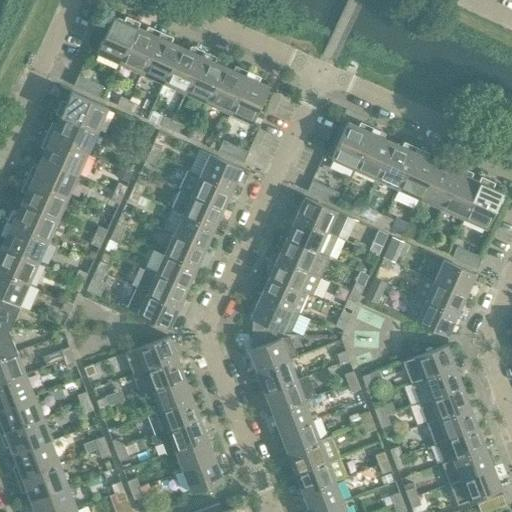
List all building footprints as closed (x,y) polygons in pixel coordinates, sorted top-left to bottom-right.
[(113,16),(96,52),(119,63),(138,22),(129,18),(127,22),(113,16)] [(138,22),(119,63),(141,73),(160,32),(151,28),(149,32),(137,27),(139,22),(138,22)] [(160,32),(141,73),(163,83),(180,46),(166,40),(168,35),(160,32)] [(180,46),(163,83),(185,93),(204,51),(195,47),(193,52),(180,46)] [(210,60),(212,55),(204,51),(185,93),(207,102),(223,66),(210,60)] [(238,67),(236,72),(223,66),(207,102),(229,112),(247,71),(238,67)] [(254,80),(256,75),(247,71),(229,112),(252,123),(268,86),(254,80)] [(103,86),(78,75),(73,86),(98,97),(103,86)] [(70,91),(64,106),(59,103),(55,112),(97,130),(107,108),(70,91)] [(120,97),(116,105),(125,109),(129,101),(120,97)] [(133,113),(137,105),(129,101),(125,109),(133,113)] [(54,127),(49,125),(46,134),(87,152),(97,130),(55,112),(55,113),(60,115),(54,127)] [(164,116),(160,125),(169,129),(173,120),(164,116)] [(177,133),(181,124),(173,120),(169,129),(177,133)] [(347,122),(330,158),(354,168),(372,127),(363,123),(361,128),(347,122)] [(381,131),(372,127),(354,168),(375,178),(392,142),(379,136),(381,131)] [(203,134),(194,130),(191,139),(199,143),(203,134)] [(42,143),(46,145),(40,158),(77,174),(87,152),(46,134),(42,143)] [(146,143),(137,139),(134,147),(142,151),(146,143)] [(248,151),(222,140),(217,151),(243,162),(248,151)] [(405,148),(392,142),(375,178),(397,188),(416,147),(407,143),(405,148)] [(161,147),(152,143),(149,151),(158,155),(161,147)] [(129,156),(138,160),(142,151),(134,147),(129,156)] [(425,151),(416,147),(397,188),(419,198),(436,162),(422,156),(425,151)] [(145,160),(154,164),(158,155),(149,151),(145,160)] [(231,188),(240,168),(209,154),(200,174),(231,188)] [(34,171),(30,169),(26,178),(67,196),(77,174),(40,158),(34,171)] [(449,167),(436,162),(419,198),(441,208),(460,167),(451,163),(449,167)] [(119,167),(115,176),(128,182),(132,173),(119,167)] [(468,171),(460,167),(441,208),(463,218),(482,177),(480,176),(478,181),(466,175),(468,171)] [(200,175),(189,170),(180,189),(222,208),(231,188),(200,174),(200,175)] [(488,185),(490,181),(482,177),(463,218),(486,228),(502,192),(488,185)] [(22,186),(27,189),(21,202),(57,218),(67,196),(26,178),(22,186)] [(337,192),(311,180),(306,191),(332,203),(337,192)] [(126,186),(117,182),(114,191),(122,195),(126,186)] [(144,186),(135,182),(131,191),(140,195),(144,186)] [(182,213),(182,214),(213,228),(222,208),(180,189),(179,192),(175,194),(171,202),(173,206),(172,208),(182,213)] [(110,200),(118,204),(122,195),(114,191),(110,200)] [(127,200),(136,204),(140,195),(131,191),(127,200)] [(346,216),(335,211),(304,197),(295,217),(326,231),(337,236),(346,216)] [(15,215),(10,213),(6,221),(47,240),(57,218),(21,202),(15,215)] [(364,207),(354,202),(350,211),(360,215),(364,207)] [(376,212),(372,221),(381,225),(385,216),(376,212)] [(173,233),(204,248),(213,228),(182,214),(173,233)] [(381,225),(390,229),(394,220),(385,216),(381,225)] [(295,217),(286,237),(328,256),(337,236),(326,231),(295,217)] [(38,262),(47,240),(6,221),(2,230),(7,232),(1,245),(38,262)] [(126,225),(117,221),(113,230),(122,234),(126,225)] [(106,230),(98,226),(94,234),(103,238),(106,230)] [(109,239),(118,243),(122,234),(113,230),(109,239)] [(377,254),(386,234),(378,230),(369,251),(377,254)] [(421,230),(416,241),(424,245),(429,234),(421,230)] [(164,253),(196,267),(204,248),(173,233),(164,253)] [(90,243),(99,247),(103,238),(94,234),(90,243)] [(424,245),(434,249),(439,238),(429,234),(424,245)] [(394,262),(403,241),(391,236),(382,257),(394,262)] [(319,276),(328,256),(286,237),(277,257),(319,276)] [(0,271),(28,284),(38,262),(1,245),(0,247),(0,271)] [(482,257),(456,246),(451,257),(477,268),(482,257)] [(365,259),(373,263),(377,254),(369,251),(365,259)] [(144,268),(187,287),(196,267),(164,253),(156,272),(145,267),(144,268)] [(310,295),(319,276),(277,257),(268,276),(307,294),(310,295)] [(388,270),(392,261),(394,262),(382,257),(378,266),(388,270)] [(465,294),(474,274),(442,259),(433,280),(465,294)] [(108,265),(99,261),(95,269),(104,273),(108,265)] [(136,287),(178,307),(187,287),(144,268),(136,287)] [(105,284),(100,282),(104,273),(95,269),(86,290),(100,296),(105,284)] [(87,273),(78,270),(74,278),(83,282),(87,273)] [(0,297),(18,305),(28,284),(0,271),(0,297)] [(298,314),(307,294),(268,276),(259,296),(291,310),(298,314)] [(433,280),(424,276),(416,295),(456,314),(465,294),(433,280)] [(70,287),(79,291),(83,282),(74,278),(70,287)] [(377,303),(385,283),(373,278),(364,298),(377,303)] [(359,294),(363,285),(354,281),(351,290),(359,294)] [(126,308),(137,313),(168,327),(178,307),(136,287),(129,301),(128,301),(126,305),(127,307),(126,308)] [(355,303),(359,294),(351,290),(343,307),(352,311),(355,303)] [(406,317),(447,335),(456,314),(416,295),(406,317)] [(250,317),(253,319),(252,334),(274,335),(274,328),(281,331),(290,331),(298,314),(291,310),(259,296),(250,317)] [(0,327),(8,328),(18,305),(0,297),(0,327)] [(64,300),(60,309),(69,313),(73,304),(64,300)] [(342,310),(338,318),(334,326),(343,330),(350,314),(342,310)] [(0,356),(16,351),(8,328),(0,327),(0,356)] [(289,338),(280,338),(274,340),(274,335),(252,334),(252,348),(248,350),(256,371),(288,359),(296,356),(289,338)] [(168,336),(125,352),(133,373),(176,357),(168,336)] [(446,344),(414,357),(403,361),(411,382),(454,366),(446,344)] [(69,346),(60,350),(63,358),(72,355),(69,346)] [(345,350),(336,353),(339,362),(348,359),(345,350)] [(0,382),(25,373),(16,351),(0,356),(0,382)] [(67,368),(76,364),(72,355),(63,358),(67,368)] [(152,389),(184,377),(176,357),(133,373),(133,374),(144,370),(152,389)] [(256,371),(264,391),(296,379),(288,359),(256,371)] [(86,376),(96,373),(92,364),(83,367),(86,376)] [(411,382),(418,402),(462,386),(454,366),(411,382)] [(356,380),(352,370),(344,374),(347,383),(356,380)] [(0,408),(33,396),(25,373),(0,382),(0,408)] [(364,385),(373,382),(370,373),(361,376),(364,385)] [(307,375),(296,379),(264,391),(271,412),(304,399),(315,395),(307,375)] [(159,410),(191,397),(184,377),(152,389),(159,410)] [(351,392),(359,388),(356,380),(347,383),(351,392)] [(418,402),(426,422),(469,406),(462,386),(418,402)] [(86,392),(77,395),(80,403),(89,400),(86,392)] [(0,433),(42,418),(33,396),(0,408),(0,420),(1,423),(0,423),(0,433)] [(106,397),(96,401),(99,409),(108,406),(106,397)] [(154,435),(199,418),(191,397),(159,410),(147,415),(154,435)] [(311,420),(304,399),(271,412),(279,432),(311,420)] [(84,413),(92,409),(89,400),(80,403),(84,413)] [(102,418),(112,415),(108,406),(99,409),(102,418)] [(382,406),(374,409),(377,418),(386,415),(382,406)] [(426,422),(434,443),(477,426),(469,406),(426,422)] [(368,411),(359,415),(363,423),(372,420),(368,411)] [(377,418),(381,427),(390,424),(386,415),(377,418)] [(13,454),(50,440),(42,418),(0,433),(0,435),(3,443),(8,441),(13,454)] [(165,454),(207,438),(199,418),(154,435),(150,436),(151,439),(153,443),(157,444),(161,443),(165,454)] [(331,435),(331,434),(319,439),(311,420),(279,432),(287,452),(331,435)] [(363,423),(366,433),(375,429),(372,420),(363,423)] [(434,443),(441,463),(485,446),(477,426),(434,443)] [(339,455),(331,435),(287,452),(294,472),(339,455)] [(103,436),(94,440),(97,448),(106,445),(103,436)] [(120,438),(111,441),(114,450),(123,446),(120,438)] [(182,470),(214,458),(207,438),(165,454),(175,451),(182,470)] [(16,479),(59,463),(50,440),(13,454),(18,468),(13,470),(16,479)] [(101,457),(109,454),(106,445),(97,448),(101,457)] [(118,459),(127,455),(123,446),(114,450),(118,459)] [(398,446),(389,449),(392,458),(402,455),(398,446)] [(441,463),(449,483),(492,467),(485,446),(441,463)] [(384,452),(374,455),(378,464),(387,460),(384,452)] [(294,472),(302,492),(347,476),(339,455),(294,472)] [(392,458),(395,468),(405,464),(402,455),(392,458)] [(190,492),(222,479),(214,458),(182,470),(190,492)] [(378,464),(381,473),(390,469),(387,460),(378,464)] [(30,499),(67,485),(59,463),(16,479),(20,488),(25,486),(30,499)] [(457,504),(468,500),(500,488),(492,467),(449,483),(457,504)] [(380,477),(383,485),(393,481),(390,474),(380,477)] [(347,476),(302,492),(309,511),(311,511),(342,500),(334,481),(347,476)] [(135,478),(126,481),(130,490),(139,487),(135,478)] [(120,481),(110,485),(113,493),(123,490),(120,481)] [(412,483),(403,486),(408,498),(417,495),(412,483)] [(63,511),(75,508),(67,485),(30,499),(34,511),(63,511)] [(133,499),(142,495),(139,487),(130,490),(133,499)] [(117,503),(126,499),(123,490),(113,493),(117,503)] [(399,492),(390,496),(393,504),(402,501),(399,492)] [(502,494),(476,504),(479,511),(487,511),(507,505),(502,494)] [(408,498),(412,508),(420,504),(417,495),(408,498)] [(346,511),(342,500),(311,511),(346,511)] [(393,504),(395,511),(400,511),(406,510),(402,501),(393,504)] [(218,503),(193,511),(234,511),(233,508),(222,511),(218,503)]
